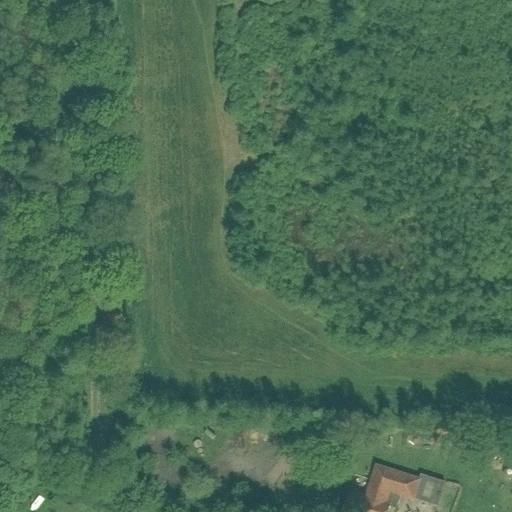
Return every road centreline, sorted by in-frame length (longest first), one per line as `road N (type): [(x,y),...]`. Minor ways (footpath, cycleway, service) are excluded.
road 1 (track): [(511,386),(386,381),(288,330),(222,257),(221,122),(190,0)]
road 2 (track): [(73,95),(89,134),(98,248),(98,464),(129,493),(179,511)]
road 3 (track): [(75,0),(73,95),(0,184)]
